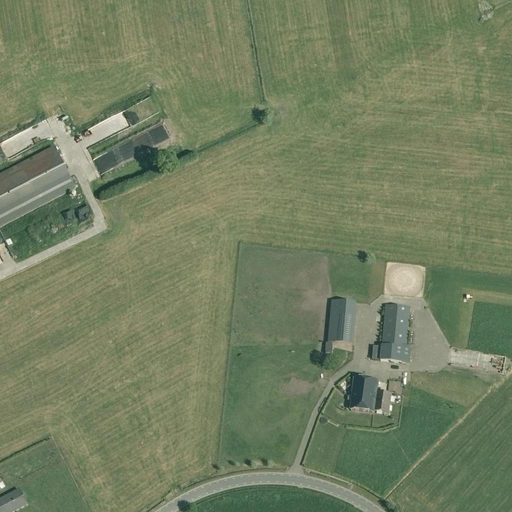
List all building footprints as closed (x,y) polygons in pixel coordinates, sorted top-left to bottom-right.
[(0,175),(0,228),(75,190),(54,148),(21,165),(0,175)] [(382,346),(381,349),(380,362),(410,365),(412,346),(407,346),(410,308),(385,306),(382,346)] [(349,402),(351,402),(350,411),(374,413),(374,412),(377,393),(378,382),(354,379),(352,398),(349,397),(349,402)] [(391,395),(377,393),(374,412),(389,414),(391,395)] [(0,511),(15,511),(27,506),(19,490),(0,499),(0,511)]
